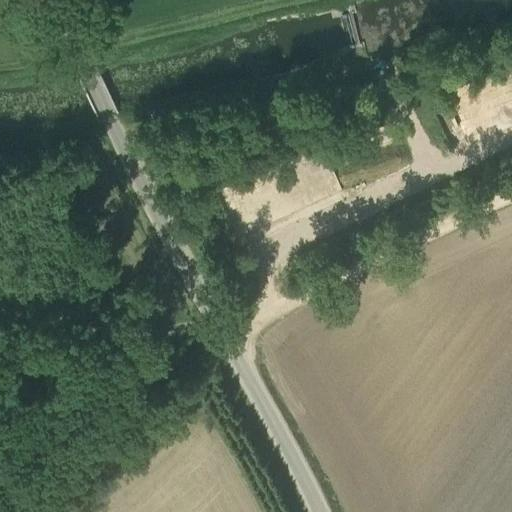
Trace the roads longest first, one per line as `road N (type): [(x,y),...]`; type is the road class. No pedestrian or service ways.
road 1 (unclassified): [(319,511),(50,0)]
road 2 (track): [(221,332),(511,196)]
